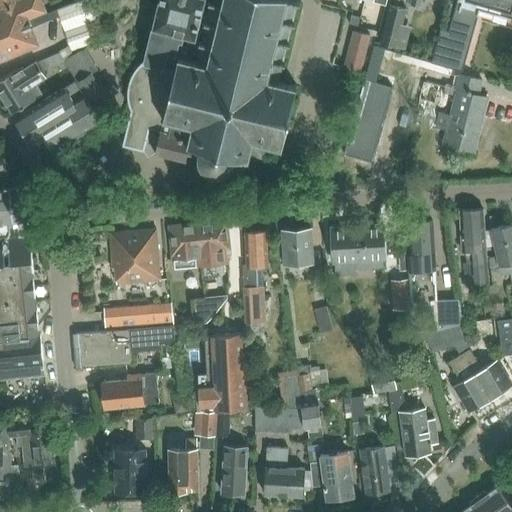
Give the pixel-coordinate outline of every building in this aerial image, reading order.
[(0,0),(0,62),(39,46),(31,27),(60,16),(57,9),(47,14),(47,12),(41,0),(18,0),(17,0),(0,0)] [(95,18),(87,0),(81,0),(57,9),(60,16),(66,30),(95,18)] [(158,0),(142,63),(140,73),(133,82),(128,91),(126,101),(126,112),(129,122),(124,144),(186,159),(189,144),(201,147),(199,157),(200,164),(204,170),(210,173),(218,175),(225,173),(230,168),(234,162),(235,156),(249,159),(250,153),(263,156),(266,144),(282,148),(297,86),(278,81),(286,62),(300,4),(286,1),(286,0),(158,0)] [(440,28),(431,61),(462,71),(479,10),(511,19),(511,0),(456,0),(448,30),(440,28)] [(390,4),(387,15),(380,43),(394,47),(402,19),(405,8),(390,4)] [(349,23),(357,25),(360,16),(351,14),(349,23)] [(86,25),(64,33),(71,52),(84,48),(93,44),(86,25)] [(342,69),(360,73),(370,33),(352,29),(342,69)] [(67,46),(58,51),(59,53),(63,59),(72,54),(67,46)] [(64,60),(76,81),(77,82),(89,74),(97,69),(84,48),(72,54),(63,59),(64,60)] [(0,79),(0,93),(12,114),(43,95),(36,84),(46,77),(43,72),(42,71),(64,60),(63,59),(59,53),(42,60),(37,62),(36,61),(23,69),(22,67),(17,70),(16,70),(0,79)] [(438,111),(434,127),(447,130),(444,144),(474,151),(487,97),(478,95),(483,79),(456,73),(455,77),(451,90),(453,90),(457,92),(451,114),(438,111)] [(102,95),(89,74),(77,82),(76,81),(65,87),(15,118),(33,147),(35,146),(50,137),(58,149),(72,141),(97,125),(101,123),(88,103),(102,95)] [(365,79),(344,152),(371,160),(392,86),(376,82),(365,79)] [(430,84),(428,91),(429,91),(433,89),(452,94),(453,90),(451,90),(430,84)] [(102,101),(94,106),(100,114),(108,108),(102,101)] [(0,189),(0,238),(37,234),(31,187),(0,189)] [(489,282),(488,268),(498,266),(496,257),(487,259),(483,209),(459,210),(462,253),(468,252),(469,263),(464,263),(465,273),(470,273),(471,284),(489,282)] [(227,220),(198,223),(202,266),(206,266),(223,264),(223,256),(231,255),(231,251),(230,251),(227,220)] [(437,299),(434,254),(432,220),(411,222),(413,256),(408,256),(412,334),(427,333),(458,323),(462,322),(462,317),(460,304),(459,304),(459,298),(437,299)] [(202,266),(198,223),(169,226),(173,270),(202,266)] [(331,227),(334,270),(335,270),(335,275),(355,274),(355,270),(383,269),(382,262),(385,261),(383,224),(331,227)] [(511,224),(490,228),(496,257),(498,266),(498,267),(500,276),(502,282),(506,282),(511,278),(511,283),(511,224)] [(282,230),(284,266),(313,264),(311,228),(282,230)] [(115,269),(116,285),(160,281),(156,229),(110,233),(113,269),(115,269)] [(245,232),(247,265),(242,266),(243,287),(245,324),(257,323),(264,323),(263,271),(268,271),(266,231),(245,232)] [(0,379),(45,375),(41,334),(40,334),(33,270),(34,270),(30,237),(0,240),(0,379)] [(407,279),(391,280),(393,309),(409,308),(407,279)] [(128,328),(128,329),(173,325),(172,302),(126,307),(104,309),(105,329),(128,328)] [(314,310),(321,333),(333,330),(326,306),(314,310)] [(511,318),(497,320),(502,356),(511,354),(511,318)] [(458,323),(427,333),(423,334),(430,352),(466,343),(458,323)] [(182,324),(174,325),(175,338),(183,338),(182,324)] [(174,325),(173,325),(128,329),(79,333),(82,368),(132,363),(131,352),(161,350),(161,344),(175,343),(175,338),(174,325)] [(216,411),(229,409),(248,407),(243,333),(208,335),(212,380),(199,381),(199,407),(214,406),(214,411),(216,411)] [(511,383),(497,359),(481,368),(470,349),(467,351),(469,362),(475,372),(491,398),(511,385),(511,383)] [(491,398),(475,372),(469,362),(467,351),(448,362),(460,381),(453,386),(469,412),(491,398)] [(429,371),(427,362),(418,364),(419,373),(429,371)] [(297,365),(297,369),(298,375),(299,390),(311,389),(309,373),(307,363),(297,365)] [(426,408),(408,410),(406,399),(404,399),(400,381),(395,382),(393,365),(370,370),(373,394),(388,391),(392,407),(397,406),(398,412),(399,411),(405,456),(431,452),(430,444),(438,443),(434,419),(427,420),(426,408)] [(297,369),(277,372),(281,405),(300,403),(299,390),(298,375),(297,369)] [(156,373),(141,374),(141,373),(126,375),(127,380),(102,382),(105,407),(144,403),(144,402),(159,400),(156,373)] [(350,398),(352,422),(362,421),(365,421),(363,396),(350,398)] [(174,403),(175,415),(188,413),(186,401),(174,403)] [(255,420),(254,431),(292,432),(292,428),(300,429),(301,406),(301,405),(300,403),(281,405),(255,404),(255,420)] [(304,427),(307,427),(309,438),(322,435),(320,424),(321,424),(318,403),(301,405),(301,406),(304,427)] [(195,411),(194,435),(200,435),(199,448),(214,448),(214,435),(216,436),(217,412),(195,411)] [(230,412),(217,412),(216,436),(229,437),(230,412)] [(136,438),(151,438),(151,417),(136,416),(136,438)] [(31,418),(8,421),(9,438),(16,437),(17,447),(21,447),(24,469),(56,466),(52,432),(33,434),(31,418)] [(0,476),(2,476),(2,472),(12,472),(12,465),(9,438),(8,421),(0,421),(0,476)] [(362,421),(352,422),(354,434),(364,433),(362,421)] [(197,448),(197,437),(185,437),(185,448),(169,449),(170,491),(198,490),(197,448)] [(246,463),(247,444),(225,443),(222,492),(245,493),(246,463)] [(384,445),(360,448),(366,494),(390,491),(390,487),(391,484),(390,478),(388,477),(388,472),(396,472),(392,445),(384,447),(384,445)] [(266,466),(265,494),(284,495),(303,496),(303,491),(314,492),(313,486),(311,470),(304,470),(304,468),(286,467),(288,448),(266,448),(265,466),(266,466)] [(115,450),(116,491),(146,491),(145,450),(115,450)] [(320,451),(308,453),(310,464),(321,463),(320,455),(320,451)] [(348,451),(320,455),(321,463),(327,500),(354,496),(348,451)] [(511,511),(511,504),(498,485),(462,511),(511,511)]
